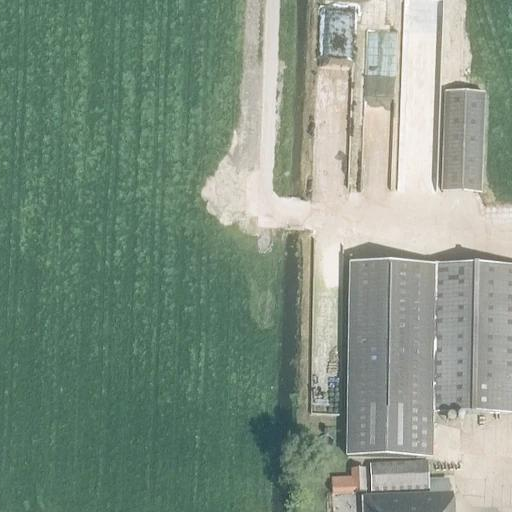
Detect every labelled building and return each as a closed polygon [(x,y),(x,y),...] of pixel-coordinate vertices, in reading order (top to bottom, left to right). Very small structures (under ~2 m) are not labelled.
[(444,93),(443,193),(483,193),(485,93),(444,93)] [(430,461),(431,414),(511,416),(511,268),(350,265),(346,459),(430,461)] [(369,465),(370,494),(428,491),(426,462),(369,465)] [(351,495),(365,495),(364,471),(350,471),(351,495)] [(451,511),(451,494),(361,498),(361,511),(451,511)]
